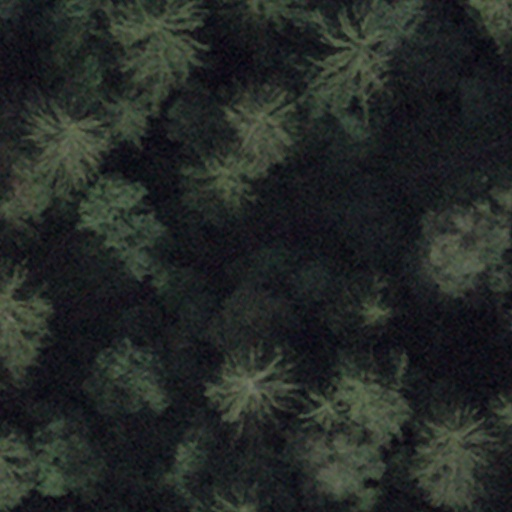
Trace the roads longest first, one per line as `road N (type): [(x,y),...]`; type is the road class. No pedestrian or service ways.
road 1 (track): [(511,140),(0,321)]
road 2 (track): [(288,0),(221,108),(0,313)]
road 3 (primary): [(127,0),(511,120)]
